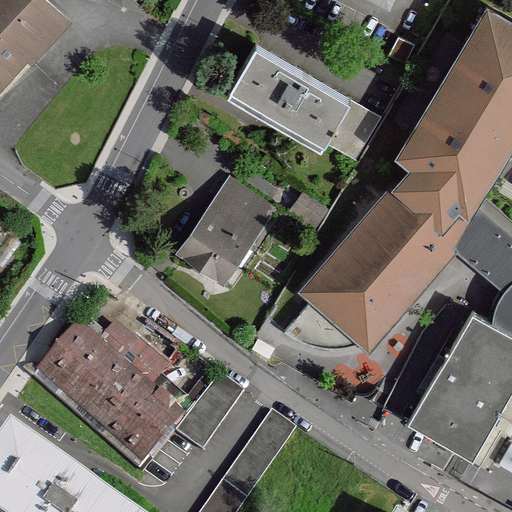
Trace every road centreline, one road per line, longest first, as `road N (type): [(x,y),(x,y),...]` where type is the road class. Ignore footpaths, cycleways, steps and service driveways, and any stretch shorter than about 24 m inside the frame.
road 1 (residential): [(471,511),(269,387),(87,236)]
road 2 (tertiary): [(211,0),(87,236)]
road 3 (tertiary): [(87,236),(0,365)]
